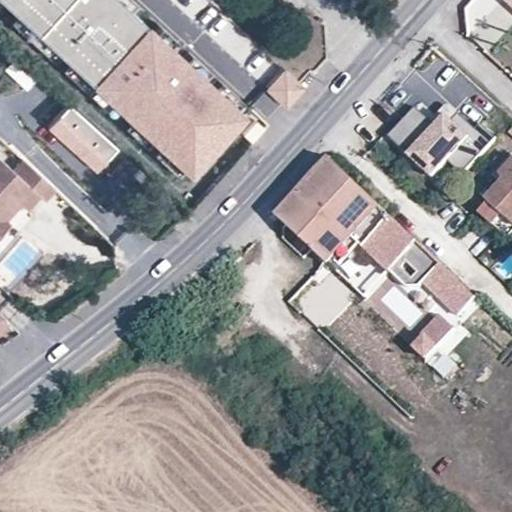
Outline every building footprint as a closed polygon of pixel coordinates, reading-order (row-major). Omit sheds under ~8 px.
[(7,0),(181,159),(236,99),(128,0),(7,0)] [(284,104),(302,84),(282,66),(264,86),(284,104)] [(449,162),(464,176),(497,138),(482,124),(477,130),(459,114),(453,122),(447,116),(437,127),(416,109),(389,138),(434,179),(449,162)] [(260,126),(252,118),(240,132),(248,139),(260,126)] [(50,183),(20,156),(19,154),(7,166),(0,158),(0,220),(4,217),(0,213),(0,197),(7,190),(14,197),(21,204),(34,190),(39,195),(50,183)] [(416,240),(330,159),(279,216),(329,264),(334,258),(353,238),(361,246),(386,270),(388,269),(416,240)] [(511,233),(511,164),(502,176),(506,180),(488,201),(490,202),(480,213),(508,237),(511,233)] [(0,211),(14,197),(7,190),(0,197),(0,211)] [(342,266),(361,246),(353,238),(334,258),(342,266)] [(474,296),(416,240),(388,269),(411,292),(422,281),(456,315),(474,296)] [(236,261),(250,275),(255,269),(242,256),(236,261)] [(224,273),(246,294),(258,282),(250,275),(236,261),(224,273)] [(436,347),(454,329),(440,315),(422,333),(436,347)] [(436,347),(422,333),(413,343),(427,356),(436,347)]
